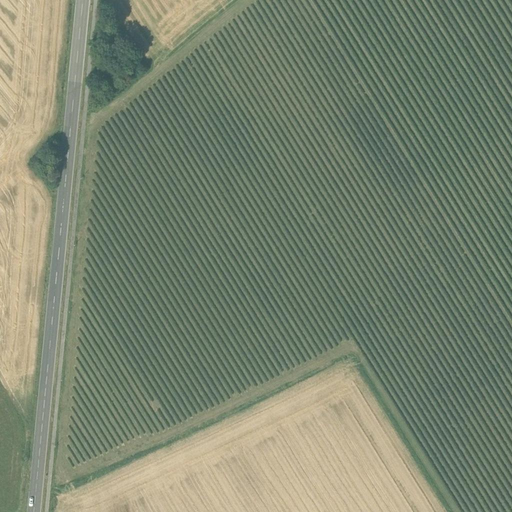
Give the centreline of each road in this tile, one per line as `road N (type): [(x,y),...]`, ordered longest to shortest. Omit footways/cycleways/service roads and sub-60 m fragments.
road 1 (track): [(38,495),(350,351),(511,229)]
road 2 (tertiary): [(37,511),(85,0)]
road 3 (track): [(248,0),(73,125)]
road 4 (track): [(450,511),(350,351)]
